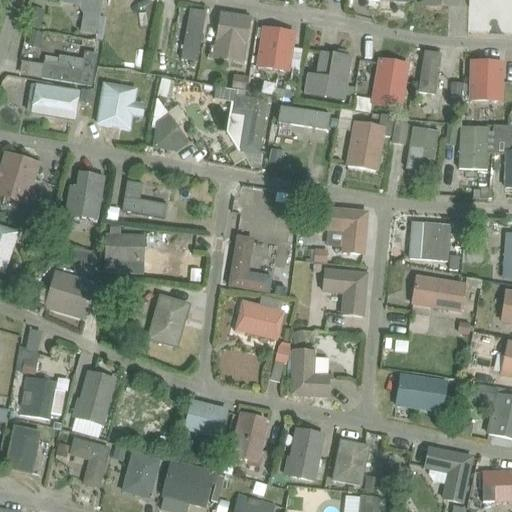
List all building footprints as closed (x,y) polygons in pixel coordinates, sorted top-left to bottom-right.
[(58,0),(58,4),(77,7),(83,15),(80,33),(92,35),(91,40),(101,42),(105,19),(99,18),(102,0),(58,0)] [(420,0),(421,8),(459,9),(459,0),(420,0)] [(22,26),(39,31),(44,11),(28,7),(22,26)] [(181,61),(196,63),(205,13),(189,10),(181,61)] [(208,59),(242,66),(251,18),(219,12),(219,16),(207,14),(203,46),(210,47),(208,59)] [(255,69),(288,74),(295,33),(261,28),(255,69)] [(26,47),(39,50),(43,34),(30,30),(26,47)] [(19,76),(91,87),(96,55),(99,55),(100,44),(92,43),(91,53),(84,52),(83,60),(58,56),(57,66),(43,64),(43,65),(22,62),(19,76)] [(306,74),(303,94),(344,102),(351,58),(349,58),(348,52),(338,51),(335,55),(331,54),(327,78),(315,76),(306,74)] [(418,94),(434,96),(440,55),(424,52),(418,94)] [(370,106),(401,112),(409,65),(378,59),(370,106)] [(468,103),(502,104),(503,62),(469,61),(468,103)] [(234,77),(232,90),(246,93),(248,79),(234,77)] [(96,126),(131,131),(132,119),(142,120),(144,105),(135,104),(137,90),(102,84),(96,126)] [(463,85),(451,84),(451,98),(462,98),(463,85)] [(35,85),(29,114),(74,122),(79,93),(35,85)] [(284,99),(295,101),(297,90),(285,88),(284,99)] [(216,89),(214,101),(231,103),(233,92),(216,89)] [(81,92),(79,100),(89,102),(90,93),(81,92)] [(234,97),(229,134),(249,169),(257,170),(259,154),(267,101),(234,97)] [(280,108),(277,124),(327,132),(329,116),(280,108)] [(189,144),(168,115),(156,123),(152,148),(177,152),(189,144)] [(345,167),(377,173),(383,137),(390,139),(393,118),(380,116),(378,127),(353,123),(345,167)] [(391,145),(404,147),(408,126),(394,124),(391,145)] [(444,145),(454,147),(458,129),(447,127),(444,145)] [(504,189),(511,189),(511,152),(508,152),(511,146),(511,127),(492,127),(492,156),(504,156),(504,189)] [(405,170),(432,174),(439,133),(413,128),(405,170)] [(458,170),(486,171),(488,130),(459,129),(458,170)] [(270,151),(268,162),(279,164),(281,153),(270,151)] [(0,160),(0,195),(27,204),(40,164),(2,152),(0,160)] [(64,216),(97,221),(104,178),(77,174),(75,188),(68,187),(64,216)] [(121,212),(165,220),(167,205),(139,200),(142,185),(126,182),(121,212)] [(286,216),(300,217),(301,195),(288,194),(286,216)] [(119,222),(121,210),(109,208),(107,220),(119,222)] [(324,209),(321,231),(343,233),(340,255),(363,257),(368,213),(324,209)] [(28,225),(44,231),(49,217),(33,212),(28,225)] [(411,224),(408,260),(448,263),(451,227),(411,224)] [(0,275),(4,277),(19,233),(0,226),(0,275)] [(511,236),(505,236),(502,279),(510,279),(510,282),(511,282),(511,236)] [(105,261),(143,262),(144,238),(106,237),(105,261)] [(227,287),(268,295),(271,278),(247,274),(253,240),(236,237),(227,287)] [(467,247),(465,263),(482,264),(483,248),(467,247)] [(325,264),(326,252),(314,252),(314,264),(325,264)] [(450,257),(449,271),(458,272),(459,258),(450,257)] [(313,266),(312,273),(320,274),(321,266),(313,266)] [(191,270),(190,282),(200,283),(201,271),(191,270)] [(54,271),(42,309),(84,322),(96,284),(54,271)] [(323,271),(321,294),(341,296),(339,316),(363,319),(367,275),(323,271)] [(415,277),(410,306),(461,314),(466,285),(415,277)] [(121,282),(113,297),(128,306),(137,291),(121,282)] [(511,292),(504,291),(499,324),(511,325),(511,292)] [(146,341),(177,350),(190,305),(159,296),(146,341)] [(234,332),(277,342),(284,312),(279,311),(281,302),(261,298),(259,306),(241,302),(234,332)] [(469,336),(470,326),(459,324),(457,334),(469,336)] [(302,333),(292,336),(294,345),(305,341),(302,333)] [(511,342),(506,341),(498,377),(511,379),(511,342)] [(396,342),(395,353),(407,354),(408,343),(396,342)] [(275,363),(285,366),(289,350),(279,348),(275,363)] [(289,398),(328,400),(329,377),(314,376),(315,352),(291,351),(289,398)] [(34,377),(36,363),(23,361),(21,375),(34,377)] [(78,399),(76,399),(70,418),(102,428),(116,381),(86,372),(78,399)] [(55,388),(56,384),(26,378),(19,416),(49,421),(53,399),(64,401),(66,390),(55,388)] [(401,379),(397,407),(444,414),(448,386),(401,379)] [(486,435),(511,441),(511,391),(498,389),(497,395),(495,394),(486,435)] [(190,401),(182,431),(220,441),(228,410),(190,401)] [(228,458),(257,465),(268,427),(264,426),(266,419),(239,413),(228,458)] [(462,422),(459,435),(471,438),(474,425),(462,422)] [(3,470),(30,476),(40,433),(13,427),(3,470)] [(282,476),(314,483),(324,435),(295,429),(289,458),(286,457),(282,476)] [(81,486),(99,490),(109,449),(93,445),(94,440),(82,437),(81,442),(72,440),(70,448),(68,456),(87,461),(81,486)] [(331,481),(361,488),(369,446),(340,440),(331,481)] [(60,445),(56,457),(67,460),(68,456),(70,448),(60,445)] [(115,448),(112,460),(123,463),(125,450),(115,448)] [(432,483),(445,485),(442,501),(463,506),(473,458),(428,448),(423,470),(429,471),(428,476),(432,483)] [(121,493),(149,500),(160,461),(132,453),(121,493)] [(169,461),(160,499),(162,500),(160,511),(161,511),(187,511),(189,506),(199,508),(203,491),(210,493),(212,484),(214,476),(215,473),(169,461)] [(222,464),(221,471),(230,474),(232,466),(222,464)] [(511,472),(482,473),(482,503),(511,502),(511,472)] [(216,485),(211,502),(217,504),(224,478),(214,476),(212,484),(216,485)] [(364,492),(376,495),(379,482),(367,479),(364,492)] [(233,511),(272,511),(275,506),(238,496),(233,511)] [(384,511),(386,505),(373,503),(374,499),(360,497),(358,511),(384,511)] [(220,500),(216,511),(224,511),(227,503),(220,500)]
